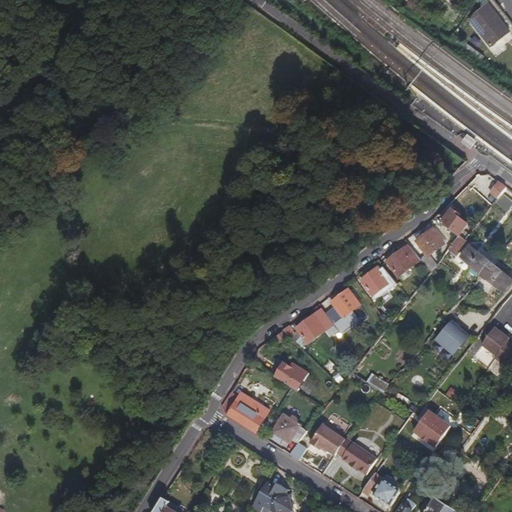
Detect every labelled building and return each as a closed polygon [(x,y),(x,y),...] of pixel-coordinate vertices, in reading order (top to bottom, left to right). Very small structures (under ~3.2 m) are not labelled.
[(429,15),(411,0),(405,7),(424,21),(429,15)] [(509,31),(487,3),(469,17),(491,45),(509,31)] [(485,57),(454,35),(450,40),(481,62),(485,57)] [(476,141),(467,134),(461,142),(470,149),(476,141)] [(485,187),(493,189),(495,180),(488,177),(485,187)] [(498,198),(506,187),(499,182),(491,193),(498,198)] [(507,212),(511,205),(511,200),(503,194),(496,203),(507,212)] [(470,224),(461,217),(462,215),(454,208),(443,222),(460,235),(461,236),(470,224)] [(429,254),(422,260),(423,261),(432,272),(438,264),(429,255),(449,240),(439,226),(419,240),(429,254)] [(456,255),(468,241),(466,239),(461,236),(460,235),(449,250),(456,255)] [(422,260),(410,244),(387,262),(399,278),(423,261),(422,260)] [(482,274),(493,262),(473,244),(462,257),(482,274)] [(511,283),(511,278),(493,262),(482,274),(504,293),(511,283)] [(391,284),(379,268),(362,281),(374,297),(391,284)] [(344,319),(362,306),(350,290),(332,302),(344,319)] [(332,311),(327,304),(323,307),(328,314),(332,311)] [(313,315),(320,309),(318,306),(310,312),(313,315)] [(323,309),(297,329),(309,345),(327,331),(334,327),(335,326),(323,309)] [(452,320),(435,341),(455,356),(471,335),(452,320)] [(294,333),(289,326),(284,330),(289,336),(294,333)] [(337,332),(334,327),(327,331),(331,336),(337,332)] [(498,357),(511,339),(511,337),(511,336),(502,330),(501,332),(495,328),(483,346),(498,357)] [(287,341),(281,332),(275,336),(274,337),(281,345),(287,341)] [(511,370),(511,368),(511,339),(498,357),(496,358),(511,370)] [(296,392),(307,374),(294,365),(292,368),(282,362),(272,378),(291,389),(296,392)] [(330,374),(337,369),(333,362),(326,367),(330,374)] [(338,372),(332,376),(339,385),(344,381),(338,372)] [(389,386),(373,375),(367,383),(379,391),(383,394),(389,386)] [(239,396),(242,391),(235,386),(231,391),(239,396)] [(270,409),(242,391),(239,396),(231,391),(221,407),(223,413),(255,433),(270,409)] [(422,412),(412,405),(408,410),(418,417),(422,412)] [(411,435),(434,452),(453,426),(431,409),(411,435)] [(297,444),(307,432),(300,428),(301,426),(283,415),(272,432),(289,444),(292,440),(297,444)] [(335,456),(344,443),(346,440),(323,425),(310,444),(320,450),(322,448),(335,456)] [(299,462),(305,452),(297,447),(291,456),(299,462)] [(336,455),(324,472),(331,477),(343,460),(336,455)] [(354,487),(362,492),(376,474),(367,468),(354,487)] [(392,507),(402,491),(399,489),(385,480),(376,474),(362,492),(369,497),(373,491),(376,493),(374,496),(392,507)] [(402,485),(388,476),(385,480),(399,489),(402,485)] [(291,508),(289,495),(286,494),(275,487),(267,482),(251,507),(259,511),(260,511),(261,511),(264,507),(271,511),(284,511),(287,509),(291,508)] [(288,490),(277,484),(275,487),(286,494),(288,490)] [(174,511),(167,507),(170,502),(163,497),(154,511),(174,511)] [(457,511),(434,497),(424,511),(457,511)] [(411,511),(418,504),(409,498),(398,511),(411,511)] [(183,511),(184,511),(170,502),(167,507),(174,511),(183,511)]
